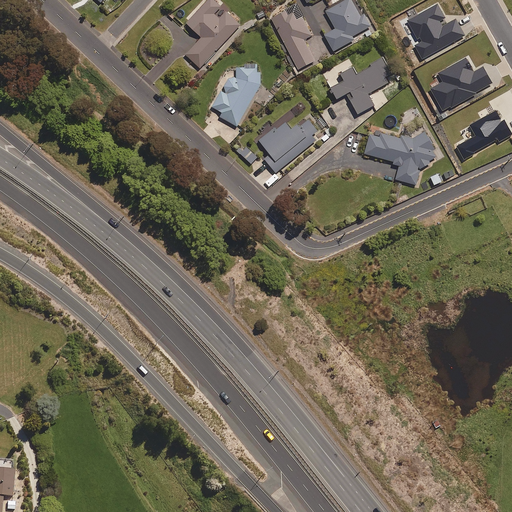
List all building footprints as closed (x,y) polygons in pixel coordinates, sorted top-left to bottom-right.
[(226,10),(219,18),(214,13),(221,6),(215,0),(206,0),(187,22),(202,36),(186,54),(200,67),(241,24),(226,10)] [(361,14),(353,0),(344,0),(326,10),(336,28),(325,34),(334,50),(355,39),(353,35),(371,25),(364,12),(361,14)] [(297,3),(271,16),(297,69),(315,60),(304,39),(312,35),(297,3)] [(392,72),(383,56),(371,63),(372,65),(358,73),(353,65),(340,73),(344,79),(331,87),(338,98),(347,93),(359,113),(375,104),(368,93),(388,81),(385,76),(392,72)] [(237,77),(230,78),(226,83),(225,93),(220,90),(211,106),(222,112),(220,115),(238,125),(261,84),(261,71),(258,71),(257,63),(245,63),(246,67),(237,67),(237,77)] [(293,130),(286,121),(275,129),(274,127),(260,139),(270,153),(265,157),(276,172),(316,139),(312,134),(318,130),(308,118),(293,130)] [(429,159),(436,156),(432,149),(435,148),(426,130),(413,137),(401,134),(400,137),(382,132),(380,137),(371,134),(366,152),(394,160),(393,163),(400,165),(396,178),(416,184),(421,168),(431,163),(429,159)] [(258,156),(243,143),(237,150),(252,163),(258,156)] [(0,467),(0,511),(1,511),(3,495),(13,495),(14,468),(0,467)]
